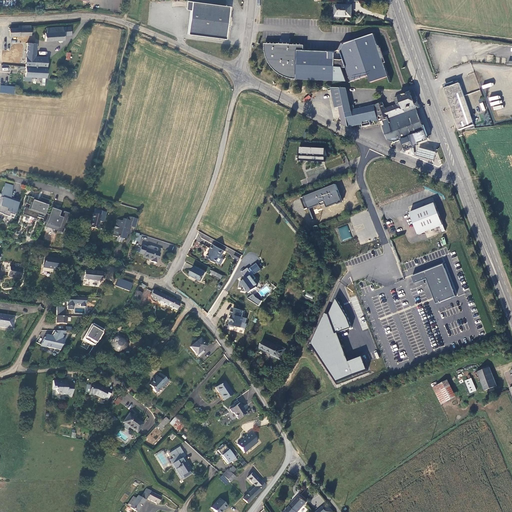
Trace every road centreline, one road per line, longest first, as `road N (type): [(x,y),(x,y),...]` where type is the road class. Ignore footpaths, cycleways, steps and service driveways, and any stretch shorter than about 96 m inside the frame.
road 1 (unclassified): [(164,288),(207,321),(284,435),(288,456),(251,511)]
road 2 (unclassified): [(240,74),(105,18),(0,20)]
road 3 (unclassified): [(460,178),(370,146),(240,74)]
road 4 (track): [(511,365),(496,371),(502,386),(336,510)]
road 5 (unclassified): [(164,288),(215,176),(240,74)]
road 6 (secondary): [(396,0),(460,178)]
road 7 (secondary): [(460,178),(511,313)]
